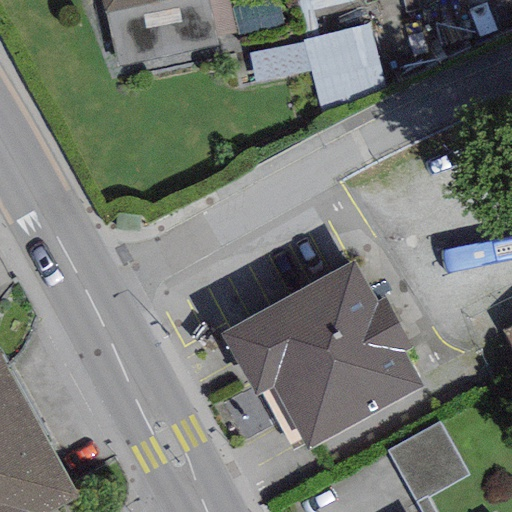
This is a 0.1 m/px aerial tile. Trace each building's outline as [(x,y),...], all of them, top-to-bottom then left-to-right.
[(101,0),(116,69),(218,47),(208,0),(101,0)] [(369,25),(250,55),(255,85),(310,72),(322,115),(385,89),(369,25)] [(272,386),(309,451),(421,387),(402,354),(412,349),(384,300),(376,304),(351,261),(221,335),(255,395),(272,386)] [(0,450),(38,429),(0,355),(0,450)] [(438,423),(386,452),(415,504),(427,498),(467,475),(438,423)] [(52,511),(77,498),(38,429),(0,450),(0,511),(52,511)] [(434,511),(427,498),(415,504),(419,511),(434,511)]
